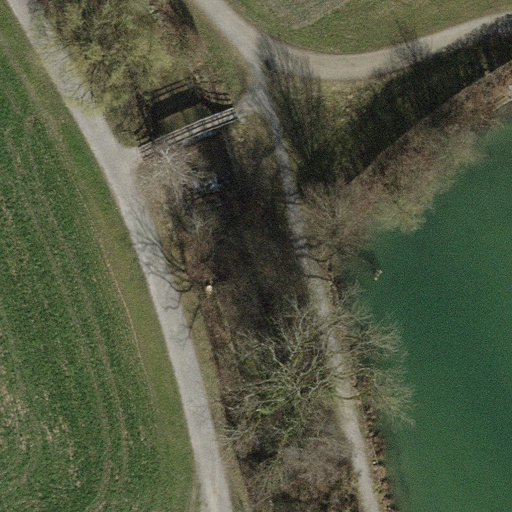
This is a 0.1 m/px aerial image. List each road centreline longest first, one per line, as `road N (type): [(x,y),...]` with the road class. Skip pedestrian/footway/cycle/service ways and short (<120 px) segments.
road 1 (track): [(230,511),(190,358),(128,195),(86,92),(33,0)]
road 2 (track): [(511,28),(421,57),(317,73),(259,53)]
